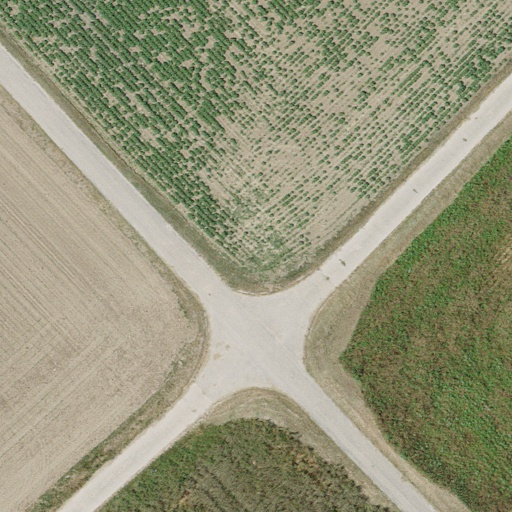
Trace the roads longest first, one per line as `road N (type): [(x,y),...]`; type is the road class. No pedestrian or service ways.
road 1 (track): [(0,70),(422,511)]
road 2 (track): [(74,511),(259,348),(511,89)]
